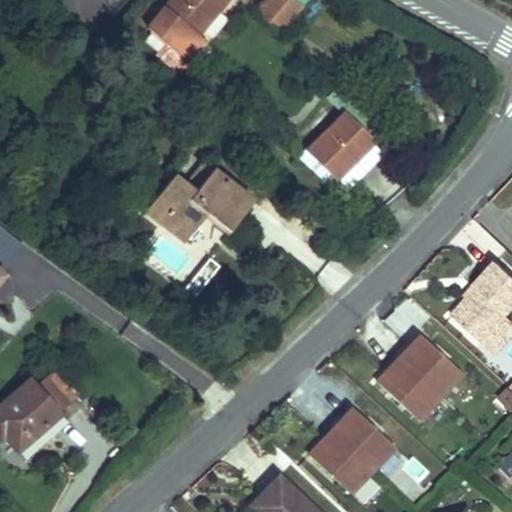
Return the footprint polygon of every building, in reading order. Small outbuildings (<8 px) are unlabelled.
[(170,0),(147,28),(187,62),(205,40),(198,34),(225,0),(170,0)] [(297,0),(270,0),(258,16),(281,36),(305,6),(297,0)] [(355,111),(319,147),(345,172),(381,135),(355,111)] [(381,135),(345,172),(353,182),(391,145),(381,135)] [(258,200),(210,162),(191,186),(175,173),(145,209),(186,241),(202,222),(196,218),(203,209),(232,232),(258,200)] [(202,262),(227,237),(209,219),(184,244),(202,262)] [(0,287),(8,277),(0,271),(0,287)] [(507,323),(511,317),(511,288),(496,273),(472,297),(475,299),(454,319),(483,346),(507,323)] [(511,344),(511,328),(507,323),(483,346),(496,360),(511,344)] [(418,343),(373,389),(414,430),(460,384),(418,343)] [(36,382),(0,414),(0,435),(7,444),(12,440),(30,460),(72,422),(36,382)] [(349,415),(304,459),(345,502),(390,457),(349,415)] [(511,463),(501,474),(511,486),(511,463)] [(309,511),(275,479),(243,509),(246,511),(309,511)]
